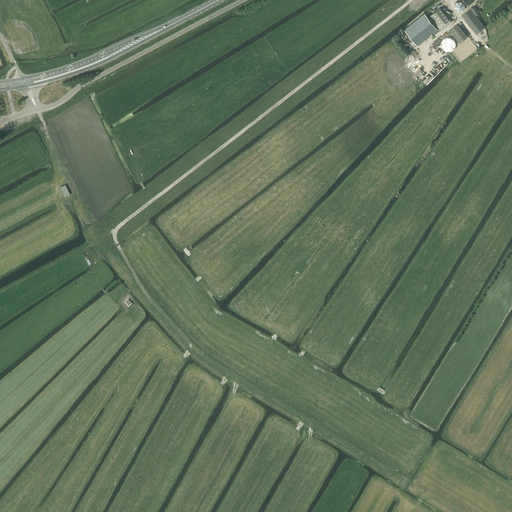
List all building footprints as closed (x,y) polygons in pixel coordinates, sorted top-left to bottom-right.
[(456,2),(454,7),(458,11),(463,10),(465,5),(461,1),(456,2)] [(440,7),(428,17),(437,28),(449,19),(440,7)] [(471,9),(462,15),(477,33),(485,27),(471,9)] [(424,12),(404,28),(406,30),(417,45),(436,30),(437,29),(425,14),(424,12)] [(457,24),(450,30),(460,42),(467,36),(457,24)] [(455,45),(455,44),(454,43),(453,41),(452,40),(452,39),(450,39),(449,38),(448,38),(446,38),(445,39),(444,39),(443,40),(442,41),(441,43),(441,44),(441,45),(441,47),(441,48),(442,49),(442,50),(443,51),(445,52),(446,52),(447,52),(449,52),(450,52),(451,51),(452,51),(453,50),(454,48),(455,47),(455,45)] [(436,47),(412,73),(426,86),(450,60),(436,47)]
